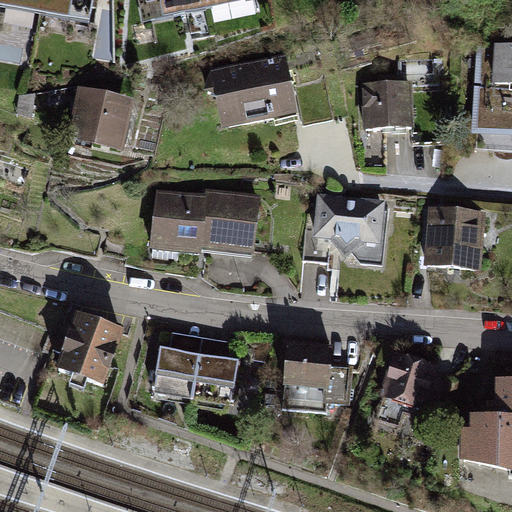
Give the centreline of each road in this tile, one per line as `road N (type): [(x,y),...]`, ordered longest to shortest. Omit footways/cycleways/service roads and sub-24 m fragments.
road 1 (residential): [(0,270),(205,313),(511,338)]
road 2 (residential): [(511,191),(352,174)]
